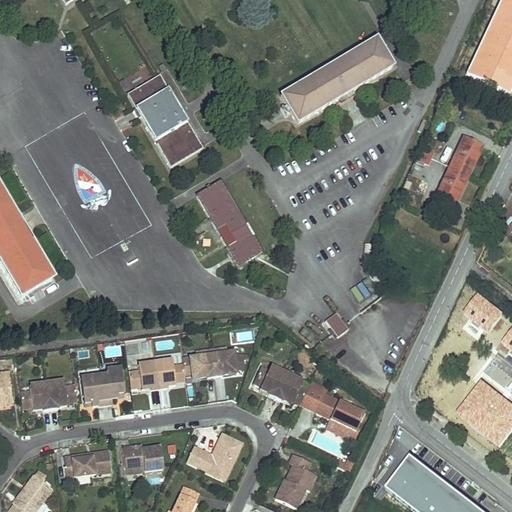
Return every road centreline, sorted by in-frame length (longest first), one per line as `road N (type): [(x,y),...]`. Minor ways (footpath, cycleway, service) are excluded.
road 1 (residential): [(0,444),(236,411),(266,434),(235,511)]
road 2 (unclassified): [(511,156),(401,404)]
road 3 (unclassified): [(401,404),(511,496)]
road 4 (residential): [(401,404),(345,511)]
